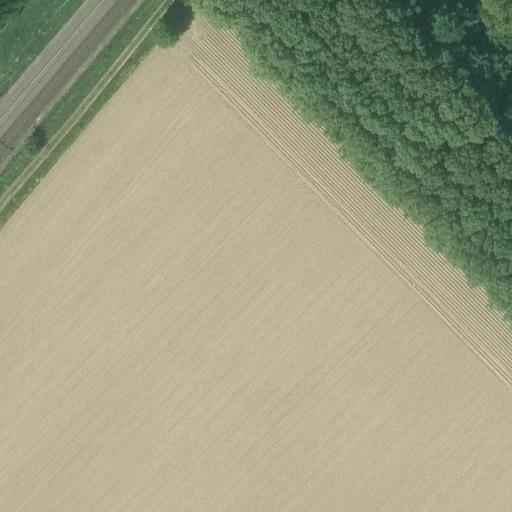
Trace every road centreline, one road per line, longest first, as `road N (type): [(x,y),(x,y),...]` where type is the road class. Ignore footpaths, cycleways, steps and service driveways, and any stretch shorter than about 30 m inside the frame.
road 1 (track): [(0,209),(175,0)]
road 2 (track): [(409,0),(511,103)]
